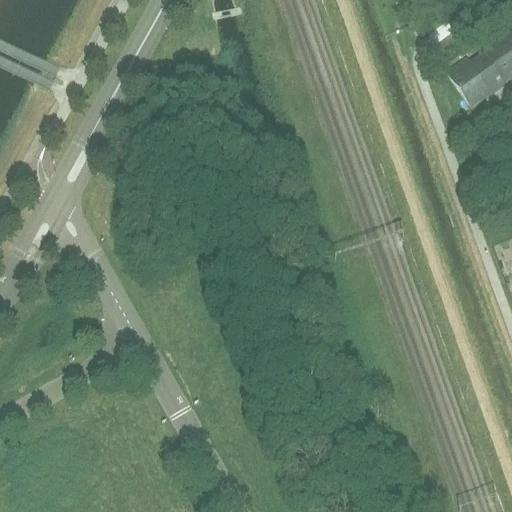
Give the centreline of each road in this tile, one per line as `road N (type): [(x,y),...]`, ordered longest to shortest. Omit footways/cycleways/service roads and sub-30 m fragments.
road 1 (tertiary): [(56,204),(167,0)]
road 2 (unclassified): [(234,511),(136,339)]
road 3 (unclassified): [(0,424),(136,339)]
road 4 (unclassified): [(136,339),(56,204)]
